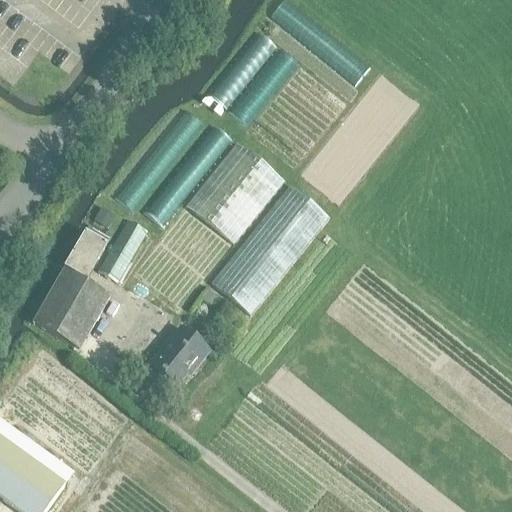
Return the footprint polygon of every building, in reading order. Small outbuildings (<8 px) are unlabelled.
[(295,171),(344,108),(297,69),(248,132),(295,171)] [(301,174),(339,206),(418,108),(379,77),(301,174)] [(117,286),(147,235),(127,222),(98,274),(117,286)] [(64,270),(85,282),(95,265),(106,248),(85,235),(64,270)] [(31,326),(78,353),(95,323),(109,299),(62,272),(31,326)] [(200,299),(210,308),(217,300),(207,292),(200,299)] [(149,368),(175,389),(187,374),(190,376),(208,353),(180,331),(170,343),(168,341),(160,352),(162,353),(149,368)] [(0,500),(16,511),(46,511),(64,488),(0,441),(0,500)]
